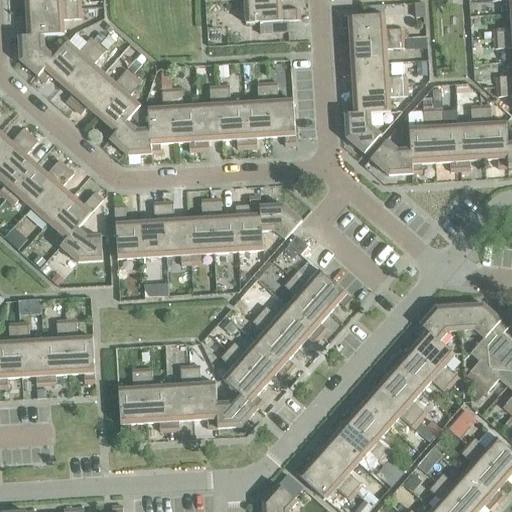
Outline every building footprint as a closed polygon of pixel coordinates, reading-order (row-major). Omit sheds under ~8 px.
[(25,0),(26,15),(80,11),(79,1),(61,3),(61,0),(15,0),(15,1),(25,0)] [(279,0),(253,0),(244,1),(245,25),(299,22),(298,11),(281,13),(279,0)] [(509,2),(510,16),(511,16),(511,0),(491,0),(491,3),(509,2)] [(17,29),(18,39),(43,38),(63,37),(62,22),(81,21),(80,11),(26,15),(27,29),(17,29)] [(493,32),(494,41),(511,40),(511,16),(510,16),(511,30),(493,32)] [(348,30),(349,44),(403,41),(403,31),(385,32),(384,17),(338,20),(339,30),(348,30)] [(107,37),(99,46),(106,52),(114,43),(107,37)] [(19,63),(37,79),(54,60),(53,59),(44,51),(43,38),(18,39),(19,63)] [(51,78),(61,87),(97,47),(90,40),(78,54),(67,44),(53,59),(54,60),(37,79),(44,85),(51,78)] [(511,50),(511,40),(494,41),(494,51),(511,50)] [(341,59),(341,68),(387,66),(386,52),(404,50),(403,41),(349,44),(350,58),(341,59)] [(66,104),(73,110),(103,76),(93,67),(105,53),(97,47),(61,87),(72,97),(66,104)] [(135,61),(127,70),(135,77),(143,68),(135,61)] [(351,78),(352,92),(406,89),(406,79),(388,80),(387,66),(341,68),(342,78),(351,78)] [(227,67),(218,68),(218,79),(228,78),(227,67)] [(169,70),(160,70),(161,92),(171,92),(169,70)] [(87,110),(97,119),(133,79),(126,72),(114,86),(103,76),(73,110),(80,117),(87,110)] [(511,78),(496,79),(497,89),(511,88),(511,78)] [(102,136),(109,142),(126,124),(140,109),(129,99),(140,85),(133,79),(97,119),(108,129),(102,136)] [(276,85),(267,86),(270,140),(284,139),(285,148),(295,148),(293,102),(277,103),(276,85)] [(258,104),(244,105),(246,151),(256,150),(256,141),(270,140),(267,86),(257,86),(258,104)] [(228,88),(219,89),(222,143),(236,142),(237,151),(246,151),(244,105),(230,106),(228,88)] [(511,88),(497,89),(497,99),(511,98),(511,88)] [(210,107),(196,108),(199,154),(208,153),(208,144),(222,143),(219,89),(209,89),(210,107)] [(344,107),(344,117),(369,115),(369,116),(390,114),(389,99),(407,98),(406,89),(352,92),(353,106),(344,107)] [(181,91),(171,92),(174,146),(188,145),(189,154),(199,154),(196,108),(182,109),(181,91)] [(441,91),(431,91),(431,100),(432,111),(442,111),(441,91)] [(147,111),(148,131),(149,131),(151,157),(160,156),(160,146),(174,146),(171,92),(161,92),(162,110),(147,111)] [(423,100),(422,102),(422,112),(432,111),(431,100),(423,100)] [(471,127),(457,128),(460,173),(469,173),(469,163),(483,162),(480,108),(470,109),(471,127)] [(490,108),(480,108),(483,162),(497,162),(498,171),(508,171),(506,145),(507,145),(506,125),(491,126),(490,108)] [(408,131),(409,151),(410,151),(412,176),(422,176),(421,166),(435,165),(432,111),(422,112),(423,130),(408,131)] [(442,111),(432,111),(435,165),(449,164),(450,174),(460,173),(457,128),(443,129),(442,111)] [(369,115),(344,117),(346,140),(364,156),(381,137),(370,128),(369,116),(369,115)] [(126,124),(109,142),(127,158),(151,157),(149,131),(148,131),(136,132),(126,124)] [(0,135),(0,171),(30,137),(23,131),(11,144),(0,135)] [(0,192),(0,195),(6,201),(36,167),(25,157),(37,144),(30,137),(0,171),(0,183),(5,187),(0,192)] [(410,151),(409,151),(397,152),(386,143),(370,161),(388,178),(412,176),(410,151)] [(19,200),(30,210),(66,169),(59,163),(47,176),(36,167),(6,201),(13,208),(19,200)] [(30,210),(48,226),(72,199),(61,189),(73,176),(66,169),(30,210)] [(48,226),(66,241),(66,242),(77,230),(77,231),(103,202),(95,195),(83,208),(72,199),(48,226)] [(250,218),(235,218),(238,254),(263,253),(262,234),(261,234),(259,209),(260,209),(259,199),(249,200),(250,218)] [(220,201),(210,202),(214,256),(238,254),(235,218),(221,219),(220,201)] [(202,220),(188,221),(190,267),(200,266),(200,257),(214,256),(210,202),(201,202),(202,220)] [(162,205),(166,259),(180,258),(180,267),(190,267),(188,221),(173,222),(172,204),(162,205)] [(142,260),(166,259),(162,205),(153,205),(154,223),(140,224),(142,260)] [(117,262),(142,260),(140,224),(125,225),(124,207),(114,208),(117,262)] [(283,207),(260,209),(259,209),(261,234),(262,234),(274,233),(284,242),(301,223),(283,207)] [(13,229),(3,240),(8,245),(18,233),(13,229)] [(66,242),(66,241),(59,248),(77,265),(102,263),(100,238),(86,239),(77,231),(77,230),(66,242)] [(297,255),(300,257),(308,249),(296,238),(288,246),(297,255)] [(288,246),(283,252),(292,261),(297,255),(288,246)] [(38,256),(32,263),(39,269),(45,263),(38,256)] [(295,272),(289,279),(329,315),(339,304),(346,311),(353,303),(319,273),(309,284),(295,272)] [(296,299),(286,309),(320,339),(327,332),(320,326),(329,315),(289,279),(282,287),(296,299)] [(167,286),(158,286),(159,298),(168,298),(167,286)] [(483,306),(459,308),(461,333),(474,332),(483,340),(484,341),(500,322),(483,306)] [(263,308),(257,315),(297,351),(307,340),(314,347),(320,339),(286,309),(277,320),(263,308)] [(435,309),(419,327),(438,344),(439,343),(447,334),(461,333),(459,308),(435,309)] [(264,335),(254,345),(289,375),(295,368),(288,362),(297,351),(257,315),(250,323),(264,335)] [(501,320),(500,322),(484,341),(483,340),(470,356),(479,364),(467,377),(476,386),(511,345),(502,336),(510,327),(501,320)] [(76,322),(66,323),(69,377),(83,376),(84,385),(95,385),(92,339),(77,340),(76,322)] [(57,341),(43,342),(46,388),(55,387),(55,378),(69,377),(66,323),(56,323),(57,341)] [(28,325),(18,326),(21,380),(35,379),(36,388),(46,388),(43,342),(29,343),(28,325)] [(0,344),(0,390),(8,390),(7,381),(21,380),(18,326),(8,326),(9,344),(0,344)] [(420,341),(410,352),(451,388),(457,380),(444,368),(454,357),(439,343),(438,344),(419,327),(413,335),(420,341)] [(231,344),(225,351),(265,387),(275,376),(282,383),(289,375),(254,345),(245,356),(231,344)] [(511,345),(476,386),(480,389),(486,394),(498,381),(506,388),(511,381),(511,345)] [(222,382),(237,395),(238,395),(257,411),(263,404),(256,398),(265,387),(225,351),(218,358),(232,371),(222,382)] [(394,356),(387,363),(421,394),(431,383),(444,395),(451,388),(410,352),(401,362),(394,356)] [(388,377),(379,388),(419,423),(426,416),(412,404),(421,394),(387,363),(381,371),(388,377)] [(199,368),(189,369),(193,423),(207,422),(207,431),(217,431),(216,405),(217,405),(215,385),(200,386),(199,368)] [(181,387),(166,388),(169,434),(179,433),(178,423),(193,423),(189,369),(179,369),(181,387)] [(151,371),(141,372),(145,425),(159,425),(159,434),(169,434),(166,388),(152,389),(151,371)] [(145,425),(141,372),(132,372),(133,390),(117,391),(120,437),(131,436),(130,426),(145,425)] [(511,381),(506,388),(511,393),(511,398),(503,409),(511,417),(511,381)] [(362,392),(356,399),(390,430),(399,419),(413,431),(419,423),(379,388),(369,398),(362,392)] [(480,389),(472,397),(478,402),(486,394),(480,389)] [(229,405),(217,405),(216,405),(217,431),(241,429),(257,411),(238,395),(237,395),(229,405)] [(356,413),(347,424),(387,459),(394,452),(380,440),(390,430),(356,399),(349,407),(356,413)] [(464,412),(448,431),(459,441),(476,422),(464,412)] [(330,428),(324,435),(358,465),(367,455),(381,467),(387,459),(347,424),(337,434),(330,428)] [(324,449),(315,460),(355,495),(362,488),(348,476),(358,465),(324,435),(317,443),(324,449)] [(472,439),(465,446),(506,482),(511,475),(511,454),(495,440),(485,451),(472,439)] [(472,466),(463,476),(497,507),(504,499),(497,493),(506,482),(465,446),(459,454),(472,466)] [(433,449),(417,468),(426,476),(442,457),(433,449)] [(355,495),(315,460),(306,470),(298,464),(291,472),(326,502),(335,491),(349,503),(355,495)] [(388,460),(374,475),(390,489),(404,474),(388,460)] [(440,475),(434,482),(467,511),(479,511),(484,508),(488,511),(492,511),(497,507),(463,476),(454,487),(440,475)] [(412,476),(404,486),(412,493),(421,484),(412,476)] [(441,502),(431,511),(467,511),(434,482),(427,490),(441,502)] [(262,505),(262,511),(289,511),(297,504),(278,487),(262,505)] [(362,501),(353,511),(352,511),(370,511),(372,510),(362,501)]
